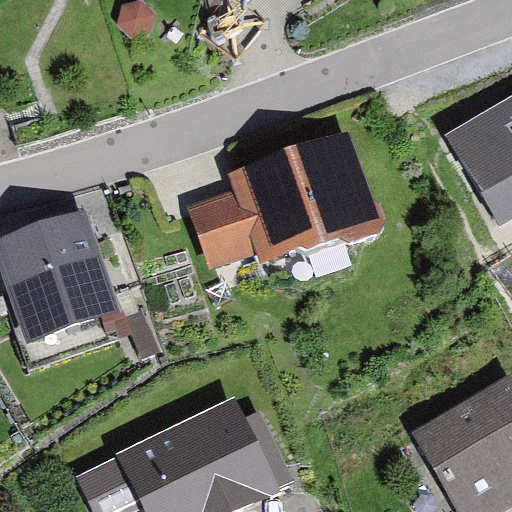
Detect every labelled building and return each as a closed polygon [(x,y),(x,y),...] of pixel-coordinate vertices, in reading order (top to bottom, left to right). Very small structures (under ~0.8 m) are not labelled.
[(511,119),(464,145),(511,234),(511,119)] [(390,239),(359,152),(248,191),(254,208),(204,226),(223,281),(271,264),(276,278),(390,239)] [(63,339),(147,317),(118,205),(34,226),(63,339)] [(511,511),(511,400),(429,450),(466,511),(511,511)] [(272,511),(297,500),(263,429),(203,458),(193,439),(97,485),(109,511),(119,511),(145,500),(150,511),(272,511)]
